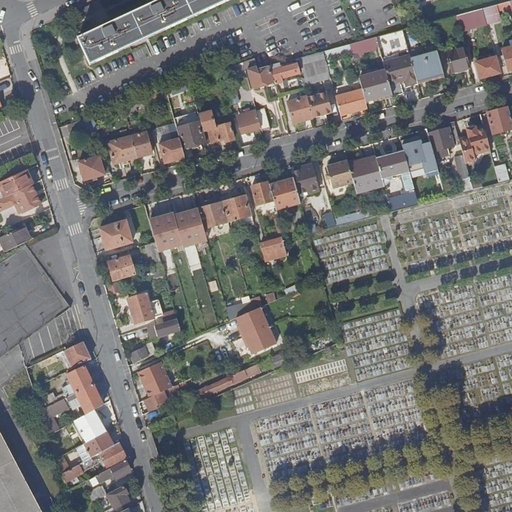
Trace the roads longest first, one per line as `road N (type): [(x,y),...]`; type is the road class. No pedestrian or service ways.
road 1 (residential): [(511,87),(68,208)]
road 2 (residential): [(68,208),(157,511)]
road 3 (residential): [(9,20),(68,208)]
